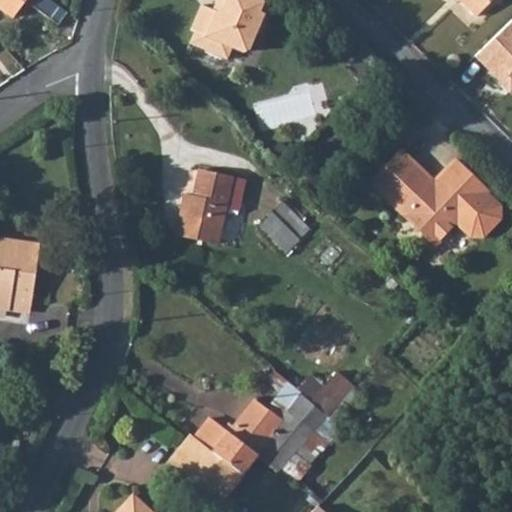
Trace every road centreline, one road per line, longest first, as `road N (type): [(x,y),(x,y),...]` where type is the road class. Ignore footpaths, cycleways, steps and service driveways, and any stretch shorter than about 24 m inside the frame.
road 1 (unclassified): [(36,511),(105,349),(113,289),(90,74)]
road 2 (residential): [(335,0),(511,167)]
